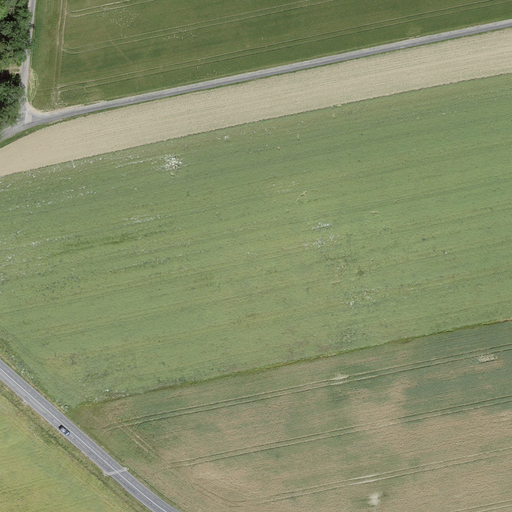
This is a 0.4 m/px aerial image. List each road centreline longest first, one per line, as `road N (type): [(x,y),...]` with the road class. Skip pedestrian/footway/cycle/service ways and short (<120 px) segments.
road 1 (track): [(511,26),(51,120),(0,139)]
road 2 (tertiary): [(165,511),(0,368)]
road 3 (track): [(15,130),(30,0)]
